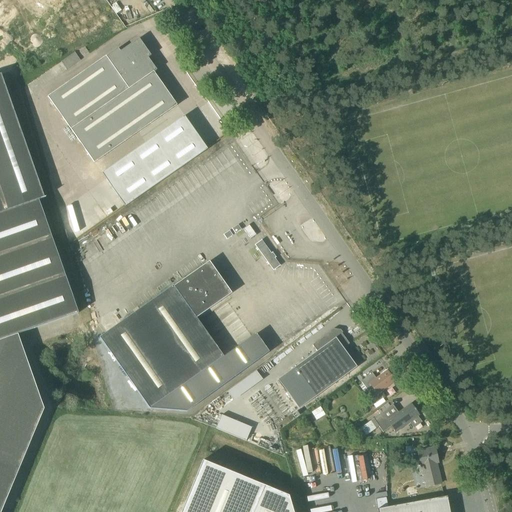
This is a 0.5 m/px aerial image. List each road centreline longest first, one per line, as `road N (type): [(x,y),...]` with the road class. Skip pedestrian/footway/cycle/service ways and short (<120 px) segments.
road 1 (unclassified): [(467,432),(165,0)]
road 2 (track): [(511,36),(242,110)]
